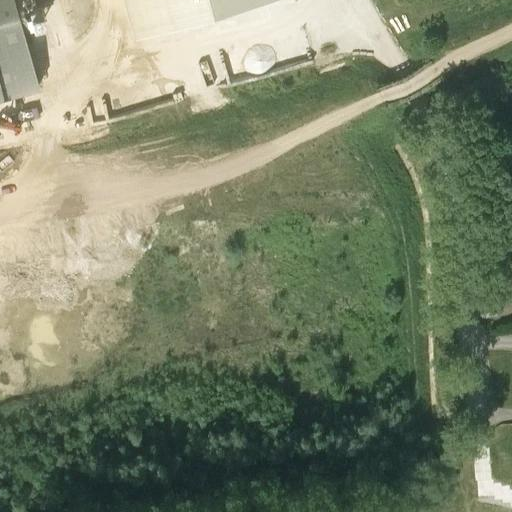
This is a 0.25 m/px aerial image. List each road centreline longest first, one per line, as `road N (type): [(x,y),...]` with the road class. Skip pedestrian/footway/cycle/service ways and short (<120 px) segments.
road 1 (unknown): [(95,0),(89,41),(58,108),(40,200),(194,177),(274,147),(511,23)]
road 2 (unclassified): [(485,511),(456,219),(438,142),(359,0)]
